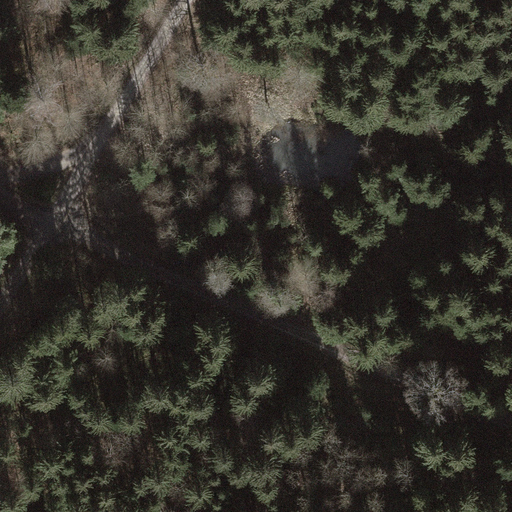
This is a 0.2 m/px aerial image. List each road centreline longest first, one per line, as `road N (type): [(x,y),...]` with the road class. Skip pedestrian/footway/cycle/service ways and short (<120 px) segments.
road 1 (track): [(0,194),(144,267),(511,424)]
road 2 (track): [(0,311),(182,0)]
